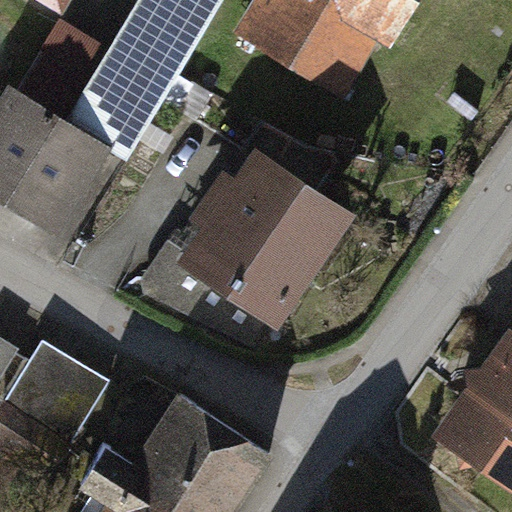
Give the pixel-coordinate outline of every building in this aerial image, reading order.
[(229,0),(138,0),(92,76),(49,50),(19,98),(128,165),(229,0)] [(71,0),(30,0),(62,18),(71,0)] [(419,0),(258,0),(238,32),(355,105),(419,0)] [(19,98),(7,89),(0,100),(0,208),(74,254),(128,165),(19,98)] [(354,226),(254,156),(234,184),(222,176),(186,228),(198,237),(177,266),(276,335),(354,226)] [(511,336),(506,332),(435,438),(511,489),(511,336)] [(0,395),(24,356),(0,341),(0,395)] [(120,387),(47,345),(3,421),(75,463),(120,387)] [(234,511),(272,452),(179,395),(134,467),(102,447),(75,490),(103,507),(99,511),(234,511)]
